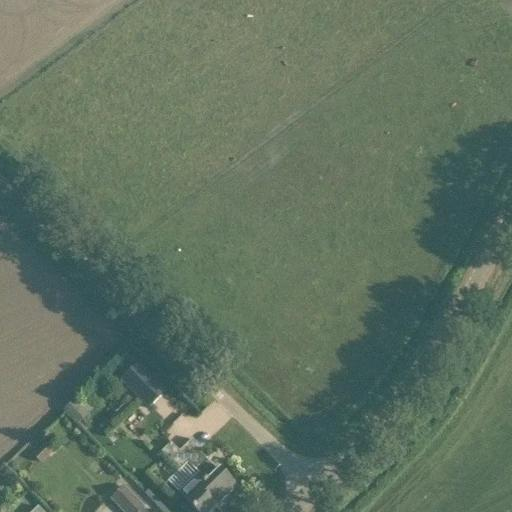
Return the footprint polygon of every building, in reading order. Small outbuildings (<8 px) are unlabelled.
[(166,391),(138,364),(121,382),(149,409),(166,391)] [(74,401),(63,411),(77,425),(88,415),(74,401)] [(32,456),(41,465),(54,452),(45,443),(32,456)] [(193,508),(192,509),(194,511),(212,511),(238,487),(220,469),(217,471),(190,443),(180,452),(171,444),(162,453),(179,471),(187,463),(198,474),(190,482),(178,493),(193,508)] [(120,511),(141,511),(145,508),(124,486),(110,500),(120,511)]
